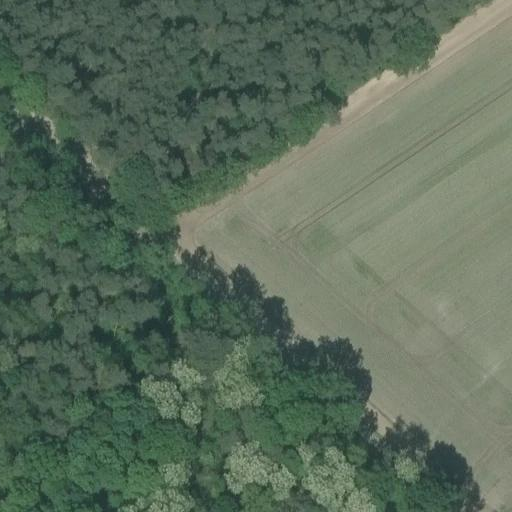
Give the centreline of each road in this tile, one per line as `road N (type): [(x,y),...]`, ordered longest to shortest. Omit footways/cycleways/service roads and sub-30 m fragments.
road 1 (track): [(466,511),(0,86)]
road 2 (track): [(147,239),(508,0)]
